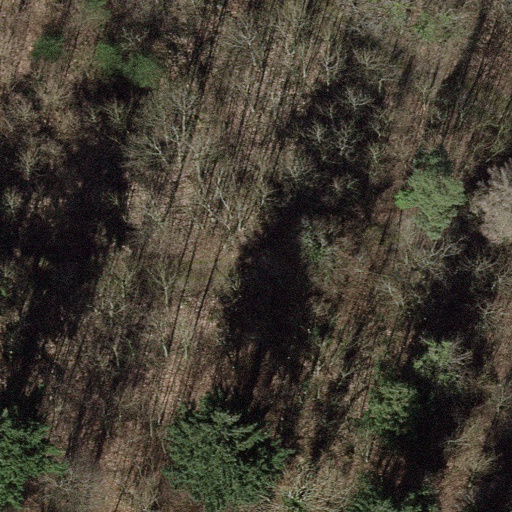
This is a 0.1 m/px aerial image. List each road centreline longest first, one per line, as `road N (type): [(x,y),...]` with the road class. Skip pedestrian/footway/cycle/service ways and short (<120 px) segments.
road 1 (track): [(511,180),(465,206),(216,265),(0,276)]
road 2 (track): [(511,110),(334,43),(278,0)]
